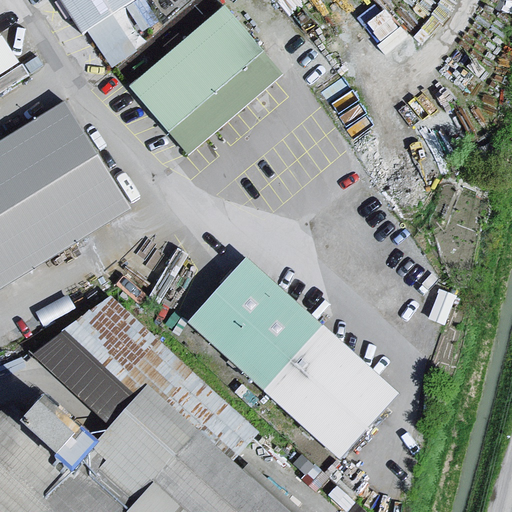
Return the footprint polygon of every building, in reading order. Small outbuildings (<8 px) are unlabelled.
[(50,0),(78,42),(133,6),(128,0),(50,0)] [(276,81),(220,14),(127,91),(183,158),(276,81)] [(0,77),(13,69),(0,47),(0,77)] [(0,290),(133,210),(67,100),(0,139),(0,290)] [(330,464),(391,399),(241,262),(185,325),(330,464)] [(288,511),(235,462),(258,436),(108,299),(6,369),(32,394),(0,425),(0,511),(288,511)]
